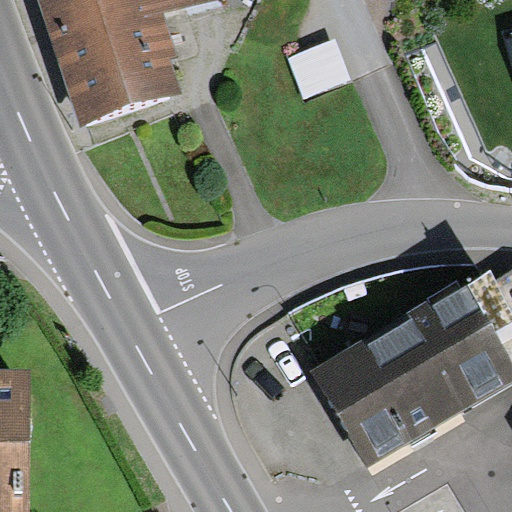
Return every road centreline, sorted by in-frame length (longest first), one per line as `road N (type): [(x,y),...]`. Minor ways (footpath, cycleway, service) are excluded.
road 1 (residential): [(511,231),(418,225),(332,241),(125,327)]
road 2 (secondary): [(125,327),(24,125)]
road 3 (secondary): [(233,511),(125,327)]
